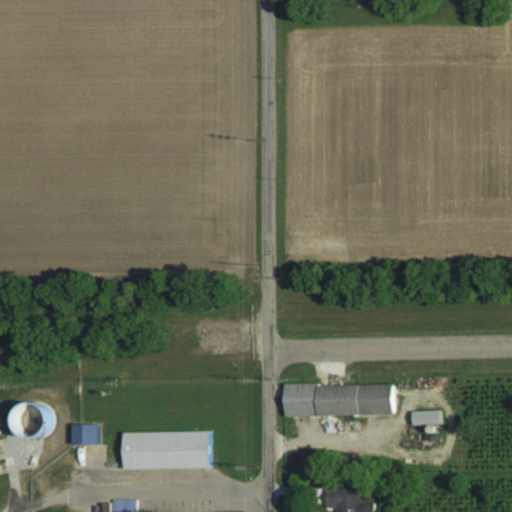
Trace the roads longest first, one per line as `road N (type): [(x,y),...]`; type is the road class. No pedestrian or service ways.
road 1 (residential): [(267,511),(267,0)]
road 2 (residential): [(268,351),(511,346)]
